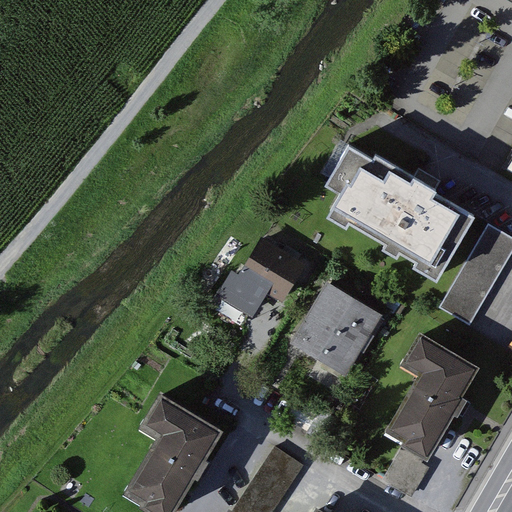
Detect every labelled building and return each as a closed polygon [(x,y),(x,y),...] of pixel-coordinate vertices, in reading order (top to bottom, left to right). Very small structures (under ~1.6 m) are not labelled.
[(426,183),(345,138),(308,203),(438,276),(475,211),(426,183)] [(511,261),(511,231),(494,221),(444,306),(475,324),(511,261)] [(290,282),(253,253),(220,296),(257,324),(290,282)] [(384,311),(332,280),(297,338),(349,369),(384,311)] [(402,368),(422,379),(393,434),(430,454),(480,364),(422,332),(402,368)] [(137,425),(156,437),(128,484),(169,509),(219,426),(158,390),(137,425)] [(272,511),(304,463),(276,445),(231,511),(272,511)]
